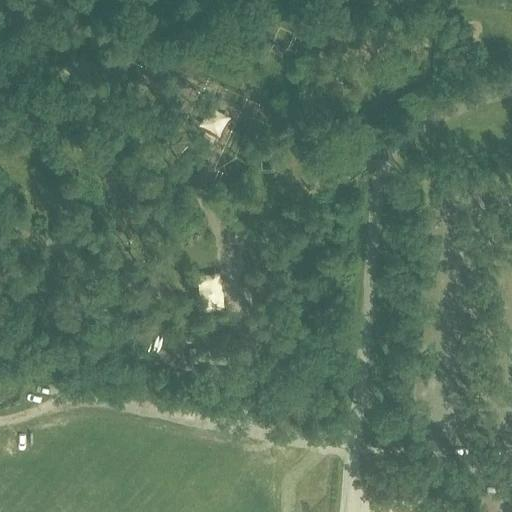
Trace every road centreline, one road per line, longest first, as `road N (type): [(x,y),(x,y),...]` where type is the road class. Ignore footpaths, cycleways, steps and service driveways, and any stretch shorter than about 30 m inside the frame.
road 1 (track): [(357,448),(71,394)]
road 2 (track): [(511,32),(460,14),(318,0)]
